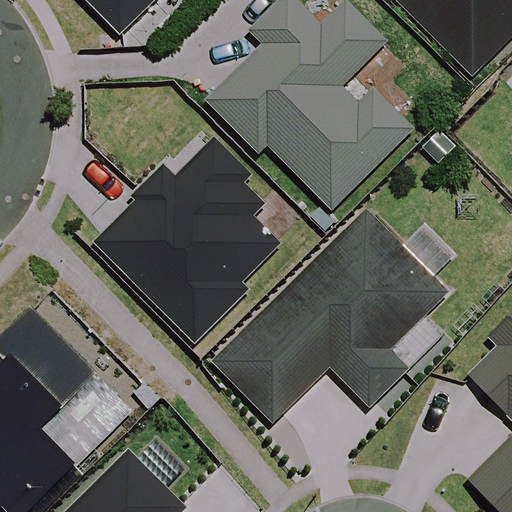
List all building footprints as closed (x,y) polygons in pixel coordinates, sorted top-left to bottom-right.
[(77,0),(116,38),(154,0),(77,0)] [(256,47),(199,104),(251,158),(261,148),(326,213),(406,134),(368,96),(352,112),(333,93),(379,47),(339,7),(316,30),(285,0),(281,0),(245,36),(256,47)] [(511,0),(390,0),(468,77),(511,33),(511,0)] [(132,204),(88,248),(188,348),(242,295),(234,288),(273,249),(245,221),(256,210),(237,190),(244,183),(207,145),(168,183),(155,170),(126,198),(132,204)] [(358,216),(208,365),(271,428),(326,374),(362,410),(400,372),(382,355),(440,298),(358,216)] [(28,511),(133,409),(31,307),(0,337),(0,345),(7,353),(0,359),(0,507),(5,502),(14,511),(28,511)] [(182,511),(189,506),(130,447),(64,511),(182,511)]
